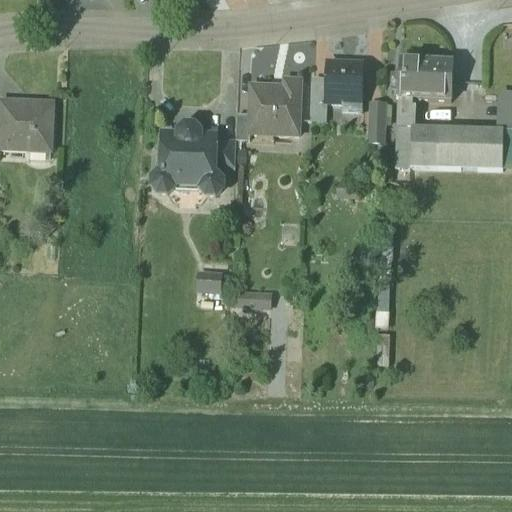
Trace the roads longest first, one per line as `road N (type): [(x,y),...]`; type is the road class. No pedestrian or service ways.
road 1 (track): [(511,420),(0,406)]
road 2 (residential): [(0,36),(237,32),(429,0)]
